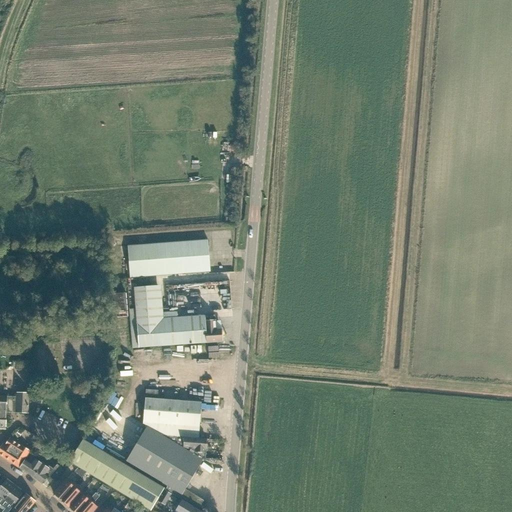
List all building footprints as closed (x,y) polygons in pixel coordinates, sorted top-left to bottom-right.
[(210,272),(208,240),(128,246),(130,278),(210,272)] [(158,286),(134,288),(139,348),(223,341),(222,329),(216,330),(215,319),(205,320),(205,318),(161,322),(158,286)] [(0,428),(5,429),(6,411),(29,413),(30,393),(16,392),(16,396),(0,395),(0,428)] [(161,435),(198,438),(201,403),(146,398),(143,423),(148,426),(147,427),(161,435)] [(206,462),(161,435),(147,427),(127,461),(169,486),(184,494),(187,490),(203,461),(206,463),(206,462)] [(207,439),(198,438),(161,435),(206,462),(207,439)] [(2,444),(0,446),(0,455),(19,467),(29,450),(10,438),(5,445),(2,444)] [(85,438),(71,460),(151,510),(165,488),(85,438)] [(26,458),(19,468),(42,483),(48,475),(54,479),(63,469),(56,464),(53,468),(32,454),(28,459),(26,458)] [(5,499),(15,485),(7,479),(1,487),(0,486),(0,505),(5,499)] [(62,501),(76,485),(73,482),(71,484),(67,480),(54,494),(62,501)] [(5,499),(0,505),(0,506),(5,510),(3,511),(9,511),(24,492),(15,485),(5,499)] [(80,488),(76,485),(62,501),(70,508),(82,494),(78,490),(80,488)] [(187,490),(184,494),(169,486),(167,490),(184,500),(200,510),(206,501),(187,490)] [(164,490),(158,500),(165,505),(171,494),(164,490)] [(96,493),(92,498),(79,511),(93,511),(98,507),(94,504),(100,496),(96,493)] [(26,511),(35,502),(26,494),(12,510),(10,511),(26,511)] [(70,508),(74,511),(79,511),(92,498),(88,495),(86,497),(82,494),(70,508)] [(136,511),(140,505),(131,498),(128,502),(131,504),(130,507),(136,511)] [(178,510),(176,511),(201,511),(183,501),(178,510)]
